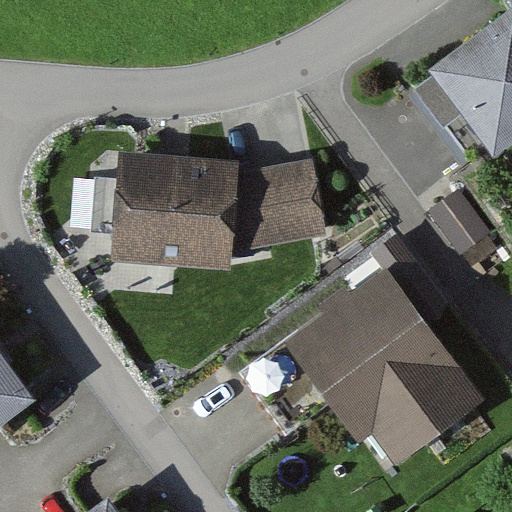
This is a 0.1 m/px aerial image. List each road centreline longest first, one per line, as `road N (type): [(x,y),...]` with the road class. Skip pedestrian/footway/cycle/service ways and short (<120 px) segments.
road 1 (residential): [(397,0),(306,63),(221,92),(0,91)]
road 2 (residential): [(0,192),(6,225),(40,286),(210,511)]
